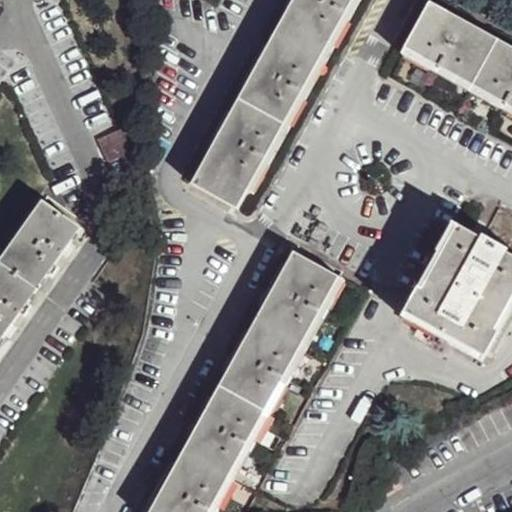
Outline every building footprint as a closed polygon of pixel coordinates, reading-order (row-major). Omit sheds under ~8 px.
[(248,193),(355,0),(296,0),(197,182),(241,207),(248,193)] [(511,113),(511,49),(430,5),(404,55),(511,113)] [(108,162),(131,152),(121,129),(98,139),(108,162)] [(0,341),(76,231),(36,204),(0,256),(0,341)] [(511,258),(511,217),(501,212),(484,243),(511,258)] [(482,360),(511,305),(511,258),(484,243),(458,229),(425,293),(421,290),(406,316),(482,360)] [(212,511),(339,280),(294,255),(152,511),(212,511)]
